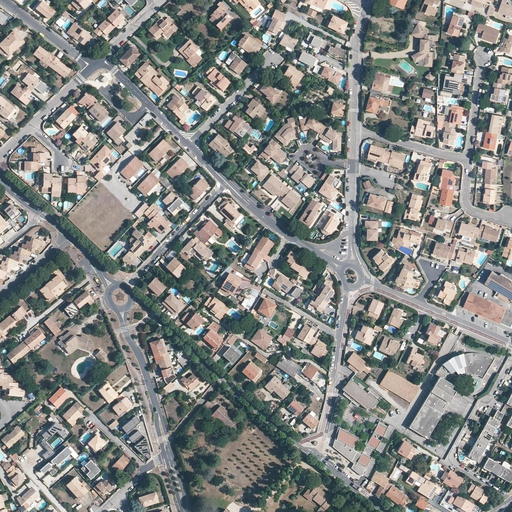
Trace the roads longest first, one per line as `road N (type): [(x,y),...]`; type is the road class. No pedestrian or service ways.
road 1 (residential): [(315,456),(146,308),(129,303)]
road 2 (residential): [(511,356),(452,453),(455,465),(511,499)]
road 3 (residential): [(354,286),(315,456)]
road 4 (residential): [(511,342),(361,277)]
road 5 (residential): [(227,182),(126,285)]
road 6 (residential): [(227,182),(271,223),(341,266)]
road 7 (residential): [(354,130),(364,3)]
road 8 (residential): [(272,57),(189,144)]
